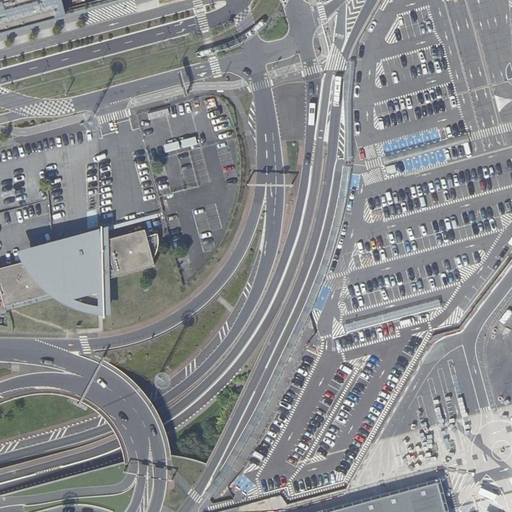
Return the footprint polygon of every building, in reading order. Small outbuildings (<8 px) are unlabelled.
[(0,0),(0,30),(67,12),(66,8),(63,0),(0,0)] [(96,0),(66,8),(67,12),(106,1),(109,0),(96,0)] [(168,108),(148,114),(149,120),(170,114),(168,108)] [(196,137),(181,141),(183,148),(198,144),(196,137)] [(179,141),(164,145),(166,153),(181,149),(179,141)] [(101,270),(101,282),(154,267),(152,261),(154,258),(157,249),(158,240),(157,234),(146,237),(144,230),(104,241),(108,256),(95,260),(98,272),(101,270)] [(96,289),(93,282),(87,276),(79,247),(78,243),(64,248),(62,242),(43,251),(44,252),(26,258),(28,261),(30,265),(26,266),(24,262),(20,263),(0,268),(0,293),(4,308),(52,295),(52,294),(49,292),(52,288),(57,292),(65,297),(87,290),(88,291),(96,289)] [(443,511),(434,479),(311,511),(443,511)]
